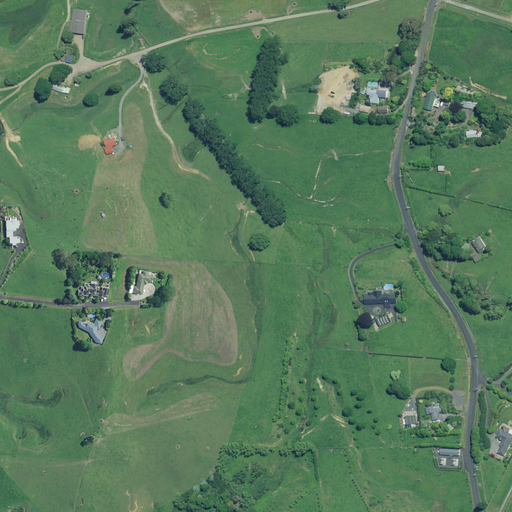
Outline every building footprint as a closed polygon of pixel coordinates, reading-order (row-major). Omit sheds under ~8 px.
[(72,32),(85,34),(88,11),(75,10),(72,32)] [(57,81),(52,80),(50,87),(63,92),(67,93),(67,92),(70,94),(72,89),(69,87),(69,89),(65,87),(56,84),(57,81)] [(372,88),(368,88),(368,94),(372,95),(371,102),(379,103),(379,97),(387,97),(387,90),(379,90),(372,90),(372,88)] [(428,91),(428,97),(425,108),(433,110),(436,99),(436,91),(428,91)] [(463,100),(462,107),(480,110),(481,103),(463,100)] [(106,147),(107,154),(112,153),(113,155),(116,154),(114,146),(118,145),(116,138),(106,141),(108,147),(106,147)] [(10,220),(6,220),(7,237),(9,237),(10,242),(12,242),(12,244),(16,244),(16,243),(17,243),(17,242),(20,242),(19,236),(13,236),(12,230),(16,230),(16,228),(18,227),(18,225),(19,225),(19,220),(16,220),(16,217),(10,217),(10,220)] [(487,246),(480,236),(473,240),(480,252),(485,249),(484,248),(487,246)] [(133,286),(131,293),(141,295),(143,285),(147,283),(146,282),(149,283),(150,280),(151,281),(152,276),(146,275),(147,272),(141,271),(141,274),(138,273),(135,287),(133,286)] [(81,294),(82,296),(84,296),(84,295),(87,295),(88,299),(91,298),(91,295),(97,296),(97,299),(103,300),(103,297),(106,298),(106,295),(108,295),(109,289),(108,289),(101,288),(100,291),(98,291),(98,293),(95,293),(95,282),(89,282),(89,284),(88,284),(88,285),(83,287),(80,287),(80,290),(77,290),(77,295),(78,296),(81,294)] [(365,294),(365,304),(385,303),(385,308),(390,307),(390,303),(396,303),(396,295),(390,295),(390,294),(383,294),(383,291),(375,291),(375,292),(369,292),(370,294),(365,294)] [(377,320),(380,326),(391,322),(388,315),(377,320)] [(77,328),(87,333),(94,343),(100,344),(102,338),(98,337),(95,332),(96,329),(98,330),(101,322),(95,319),(93,324),(86,321),(84,325),(81,324),(81,322),(76,324),(77,328)] [(439,403),(435,404),(435,406),(431,407),(431,408),(426,408),(427,411),(428,411),(428,414),(433,414),(433,420),(439,420),(439,413),(440,413),(440,412),(441,412),(441,411),(442,411),(442,410),(442,409),(441,409),(441,408),(440,408),(439,403)] [(418,424),(417,416),(407,417),(407,425),(418,424)] [(511,442),(511,429),(502,425),(497,437),(504,441),(498,453),(505,457),(511,442)]
